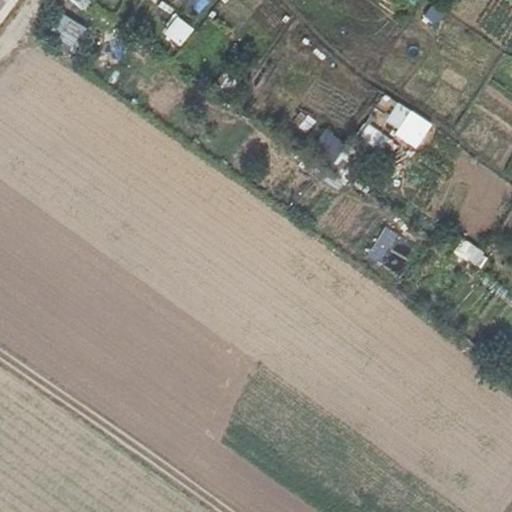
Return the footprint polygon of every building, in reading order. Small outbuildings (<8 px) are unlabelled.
[(76,52),(87,27),(61,15),(50,40),(76,52)] [(177,15),(165,33),(184,46),(196,27),(177,15)] [(292,121),(307,132),(316,121),(302,110),(292,121)] [(326,127),(311,148),(333,164),(349,143),(326,127)] [(353,199),(328,236),(347,249),(372,212),(353,199)] [(463,238),(455,253),(478,265),(486,250),(463,238)]
